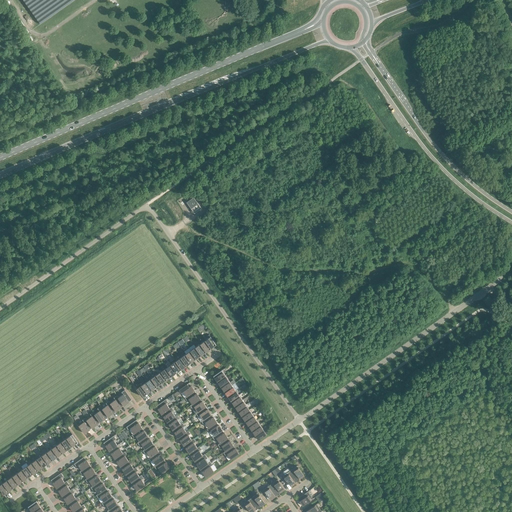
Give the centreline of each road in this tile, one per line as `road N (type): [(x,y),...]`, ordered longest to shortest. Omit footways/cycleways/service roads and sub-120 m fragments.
road 1 (trunk): [(0,175),(329,39)]
road 2 (trunk): [(301,30),(0,158)]
road 3 (residential): [(511,258),(490,287),(299,420)]
road 4 (residential): [(299,420),(146,205)]
road 5 (secondary): [(352,47),(433,159),(511,222)]
road 6 (secondary): [(511,212),(439,151),(375,60)]
road 7 (residential): [(0,308),(146,205)]
